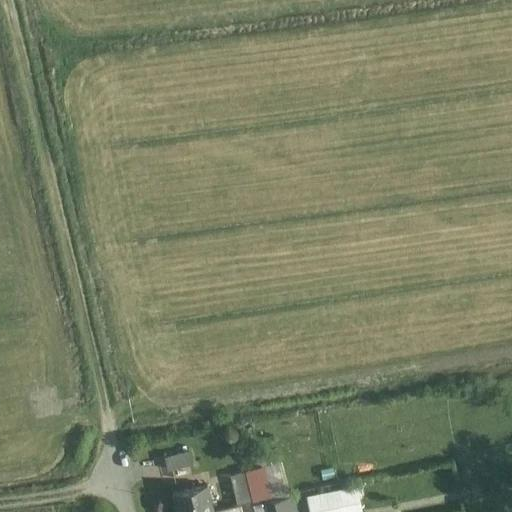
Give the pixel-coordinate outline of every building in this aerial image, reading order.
[(189,452),(165,457),(168,471),(192,465),(189,452)] [(256,469),(255,485),(267,485),(268,470),(256,469)] [(366,511),(360,483),(309,495),(313,511),(366,511)] [(213,511),(208,485),(172,493),(176,511),(213,511)] [(299,511),(297,493),(270,495),(271,511),(299,511)]
